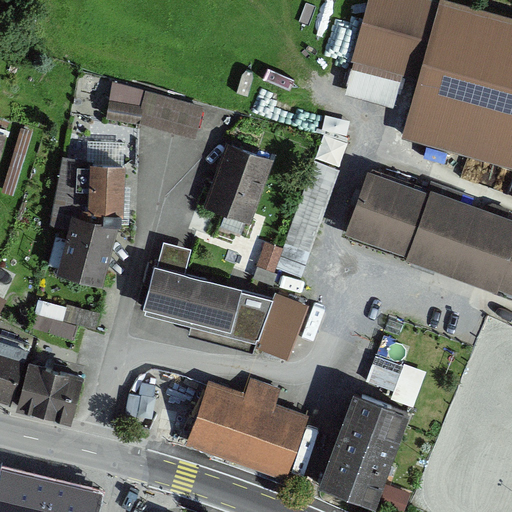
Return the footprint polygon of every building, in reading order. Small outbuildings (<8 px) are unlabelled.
[(511,168),(511,20),(440,0),(372,0),(355,62),(421,80),(405,139),(511,168)] [(101,140),(191,159),(199,124),(109,105),(101,140)] [(0,181),(11,128),(0,126),(0,181)] [(96,216),(131,216),(131,164),(96,164),(96,216)] [(247,245),(269,179),(222,164),(200,230),(247,245)] [(511,222),(371,172),(347,237),(511,295),(511,222)] [(111,286),(124,230),(80,220),(67,275),(111,286)] [(193,243),(166,237),(160,260),(158,260),(148,305),(200,317),(210,272),(188,267),(193,243)] [(281,270),(306,275),(311,252),(285,247),(281,270)] [(317,299),(286,290),(288,285),(257,276),(255,282),(215,273),(201,330),(237,339),(237,340),(268,349),(269,346),(300,355),(317,299)] [(0,389),(27,398),(38,354),(0,340),(0,389)] [(83,413),(94,369),(38,354),(27,398),(83,413)] [(316,410),(282,397),(288,381),(257,370),(251,385),(216,373),(193,438),(293,474),(316,410)] [(427,411),(369,390),(337,484),(394,504),(427,411)] [(98,511),(102,495),(2,471),(0,479),(0,511),(98,511)]
